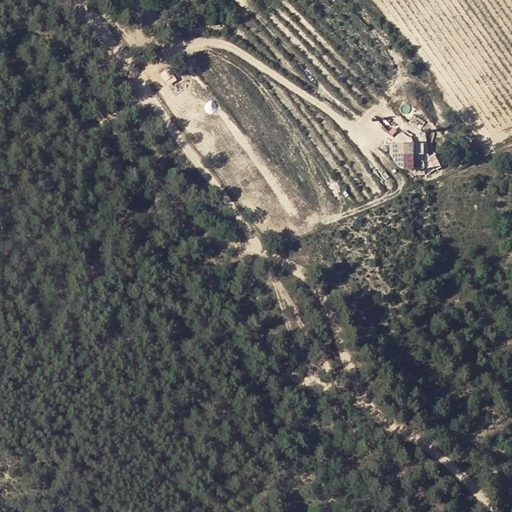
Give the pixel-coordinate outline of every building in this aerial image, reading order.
[(162,74),(169,86),(178,80),(171,69),(162,74)] [(416,154),(415,143),(406,144),(406,156),(416,155),(416,154)] [(426,143),(415,143),(416,154),(426,154),(426,143)] [(406,156),(406,144),(391,145),(392,156),(401,167),(407,170),(417,169),(416,155),(406,156)] [(245,187),(250,183),(246,178),(241,182),(245,187)]
